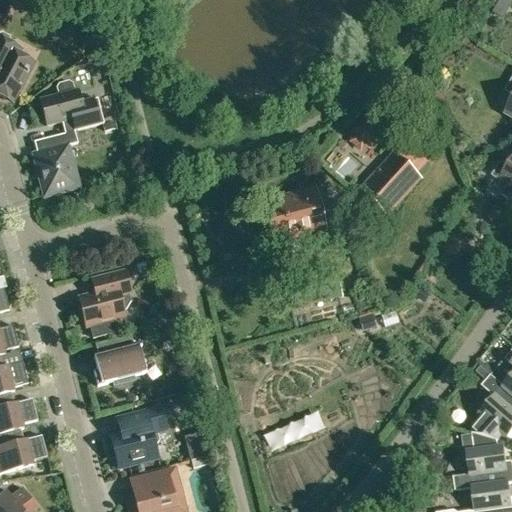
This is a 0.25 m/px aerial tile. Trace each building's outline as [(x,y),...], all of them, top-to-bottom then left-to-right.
[(511,2),(508,0),(500,0),(499,4),(509,9),(511,4),(511,2)] [(0,96),(5,99),(17,95),(33,64),(14,54),(17,48),(12,46),(13,44),(12,39),(4,35),(0,36),(0,96)] [(80,104),(77,92),(73,93),(71,85),(67,83),(57,85),(55,89),(57,97),(40,101),(46,127),(72,120),(75,132),(102,125),(100,117),(102,116),(97,99),(80,104)] [(115,131),(113,124),(101,127),(103,134),(115,131)] [(77,144),(74,132),(51,138),(54,150),(33,155),(44,198),(79,189),(68,147),(77,144)] [(511,147),(506,149),(511,162),(508,166),(504,164),(498,166),(493,174),(495,178),(499,181),(502,180),(509,185),(502,196),(509,201),(506,204),(511,207),(511,147)] [(420,178),(393,154),(359,192),(386,217),(420,178)] [(315,189),(307,191),(299,193),(263,202),(274,249),(326,236),(315,189)] [(453,236),(444,251),(453,257),(462,241),(453,236)] [(334,267),(283,282),(290,310),(341,297),(334,267)] [(115,333),(112,321),(124,318),(123,314),(130,303),(128,295),(130,295),(124,272),(90,281),(93,295),(78,299),(86,328),(89,327),(92,340),(97,339),(97,338),(115,333)] [(0,313),(9,311),(3,290),(0,290),(0,313)] [(159,329),(172,325),(168,309),(154,312),(159,329)] [(368,317),(358,320),(362,332),(372,329),(368,317)] [(0,356),(1,356),(1,357),(4,356),(3,352),(18,348),(13,327),(0,329),(0,356)] [(141,348),(141,346),(133,348),(130,337),(95,346),(98,358),(93,359),(97,371),(93,372),(97,388),(112,384),(113,388),(135,382),(134,377),(145,374),(139,348),(141,348)] [(4,368),(1,357),(1,356),(0,356),(0,395),(10,393),(10,394),(14,393),(13,389),(28,385),(22,363),(4,368)] [(476,373),(486,382),(491,376),(480,367),(476,373)] [(511,395),(504,388),(504,387),(491,376),(482,387),(495,398),(480,415),(484,419),(472,434),(497,441),(502,435),(507,439),(511,433),(511,395)] [(0,435),(20,430),(20,431),(23,430),(22,425),(37,422),(32,400),(13,405),(10,394),(10,393),(0,395),(0,435)] [(110,438),(118,469),(157,459),(153,446),(157,445),(159,441),(157,433),(165,431),(160,410),(115,421),(119,435),(110,438)] [(0,435),(0,475),(33,466),(32,462),(47,458),(41,437),(23,442),(20,431),(20,430),(0,435)] [(455,492),(472,490),(472,489),(509,484),(509,485),(511,484),(511,470),(507,471),(503,448),(498,449),(497,441),(472,434),(474,452),(467,453),(470,476),(453,478),(455,492)] [(208,466),(206,458),(191,462),(193,470),(208,466)] [(137,508),(131,509),(130,510),(129,511),(185,511),(174,470),(130,481),(137,508)] [(475,511),(469,511),(456,511),(454,511),(446,511),(511,511),(511,506),(509,485),(509,484),(472,489),(472,490),(475,511)] [(22,489),(12,498),(6,491),(0,496),(0,511),(32,511),(37,508),(22,489)]
